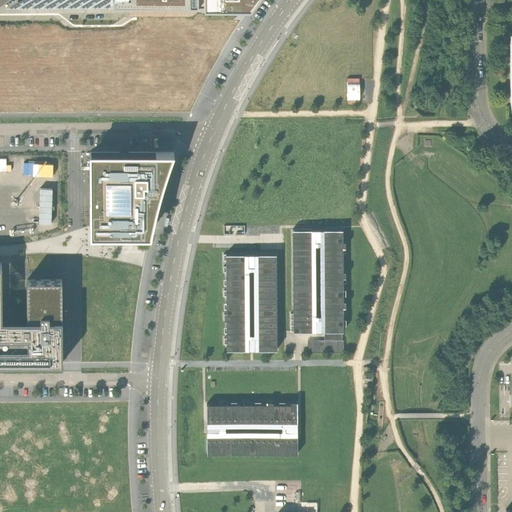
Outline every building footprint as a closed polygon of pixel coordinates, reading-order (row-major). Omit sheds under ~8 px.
[(5,41),(6,95),(20,95),(18,41),(5,41)] [(348,101),(361,103),(364,81),(351,79),(348,101)] [(164,180),(174,152),(89,153),(90,236),(151,236),(157,207),(164,180)] [(289,332),(318,332),(324,332),(324,340),(307,340),(307,352),(343,352),(343,341),(342,341),(341,331),(343,331),(343,325),(345,325),(345,320),(343,320),(343,313),(345,313),(345,301),(343,301),(342,296),(345,296),(345,289),(343,289),(343,283),(345,283),(345,271),(343,271),(343,253),(345,253),(345,241),(343,241),(343,228),(317,228),(291,229),(292,313),(289,313),(289,332)] [(251,351),(277,350),(275,254),(251,254),(224,255),(224,260),(226,259),(226,267),(224,267),(224,271),(226,271),(226,278),(224,278),(224,284),(226,284),(226,291),(224,291),(224,296),(226,296),(226,303),(224,303),(224,307),(226,307),(226,314),(223,314),(224,320),(226,320),(226,326),(224,326),(223,326),(224,332),(226,332),(226,338),(223,338),(223,344),(226,344),(226,351),(251,351)] [(0,363),(62,362),(61,280),(26,280),(27,319),(14,319),(2,319),(1,264),(0,264),(0,363)] [(218,405),(206,405),(207,430),(207,456),(297,454),(297,429),(297,401),(290,402),(290,404),(273,405),(273,402),(266,402),(266,404),(261,404),(260,402),(254,402),(254,404),(248,405),(248,402),(242,402),(242,405),(236,405),(236,403),(236,402),(230,402),(230,403),(230,404),(224,405),(224,402),(218,403),(218,405)] [(501,488),(511,487),(511,474),(500,475),(501,488)]
